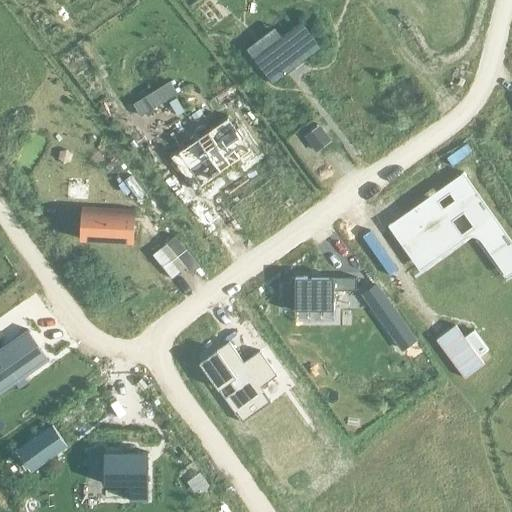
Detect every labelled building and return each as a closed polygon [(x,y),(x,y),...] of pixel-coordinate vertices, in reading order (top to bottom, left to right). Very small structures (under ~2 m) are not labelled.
[(302,22),(254,58),(273,83),(321,47),(302,22)] [(200,109),(192,115),(196,121),(204,115),(200,109)] [(225,115),(170,158),(195,190),(250,147),(225,115)] [(315,124),(302,134),(313,148),(325,138),(315,124)] [(391,224),(389,226),(392,230),(393,229),(406,246),(416,239),(429,257),(462,234),(452,221),(464,212),(508,274),(511,270),(511,243),(465,176),(466,175),(464,172),(462,173),(463,175),(446,187),(455,199),(444,208),(439,201),(425,211),(421,205),(393,225),(391,224)] [(79,237),(79,239),(135,242),(136,240),(134,240),(135,212),(137,212),(137,209),(81,206),(81,209),(83,209),(81,237),(79,237)] [(295,287),(283,287),(283,309),(330,309),(334,309),(334,290),(356,291),(356,277),(308,277),(295,277),(295,287)] [(245,330),(250,337),(257,332),(252,325),(245,330)] [(27,329),(0,348),(0,394),(49,360),(48,359),(47,360),(27,331),(28,330),(27,329)] [(218,353),(202,365),(219,389),(230,382),(236,390),(225,397),(237,414),(266,393),(261,386),(277,375),(260,350),(244,362),(229,341),(217,350),(218,353)] [(53,426),(17,451),(32,471),(67,446),(53,426)] [(148,452),(104,452),(104,484),(130,484),(130,500),(148,500),(148,452)]
